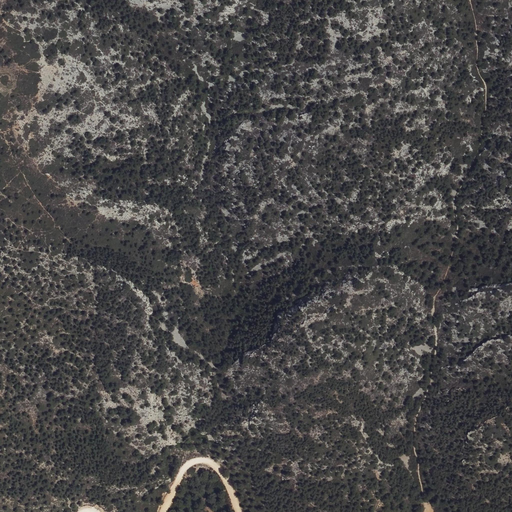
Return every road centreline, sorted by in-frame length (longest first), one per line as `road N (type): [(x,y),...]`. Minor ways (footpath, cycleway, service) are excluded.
road 1 (track): [(470,0),(483,120),(431,307),(434,348),(415,416),(419,511)]
road 2 (track): [(162,511),(195,461),(211,462),(238,511)]
